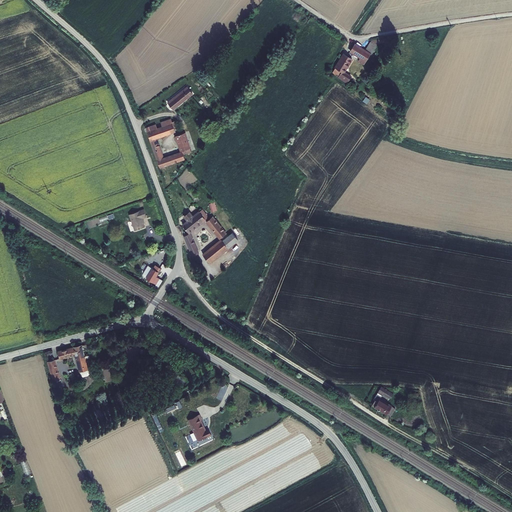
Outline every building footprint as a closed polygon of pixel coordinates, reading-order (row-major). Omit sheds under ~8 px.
[(382,42),(383,38),(367,40),(361,50),(351,42),(346,50),(355,56),(354,59),(359,62),(366,53),(367,54),(374,43),(382,42)] [(338,70),(347,57),(340,52),(330,66),(332,68),(330,72),(341,80),(343,78),(344,79),(346,76),(338,70)] [(351,87),(354,83),(354,82),(347,78),(344,82),(351,87)] [(181,84),(163,100),(164,101),(182,85),(181,84)] [(182,85),(164,101),(169,107),(187,90),(182,85)] [(151,122),(141,126),(155,166),(183,156),(181,152),(183,151),(183,150),(185,149),(184,147),(188,145),(182,130),(173,133),(179,149),(158,156),(151,136),(171,129),(166,117),(156,120),(158,124),(153,127),(151,122)] [(193,209),(188,214),(185,209),(183,211),(181,209),(179,210),(181,212),(179,214),(183,218),(177,224),(182,230),(179,232),(191,258),(195,255),(194,252),(195,251),(186,232),(201,217),(193,209)] [(144,211),(130,216),(136,232),(145,228),(142,220),(147,218),(144,211)] [(229,237),(209,214),(203,220),(217,236),(200,252),(206,259),(229,237)] [(158,273),(153,269),(147,280),(157,285),(160,280),(156,277),(158,273)] [(83,378),(91,376),(85,357),(82,346),(59,353),(61,360),(76,356),(83,378)] [(61,382),(55,362),(49,363),(55,383),(61,382)] [(384,389),(374,383),(371,387),(381,393),(384,389)] [(366,395),(362,401),(378,411),(383,402),(371,394),(372,392),(368,389),(364,394),(366,395)] [(198,415),(187,420),(193,433),(189,435),(193,442),(196,440),(197,441),(210,435),(207,429),(205,431),(200,421),(201,420),(198,415)] [(180,451),(176,453),(180,463),(184,462),(180,451)]
